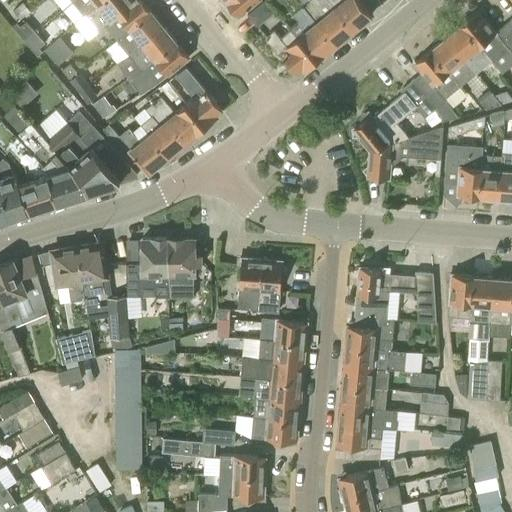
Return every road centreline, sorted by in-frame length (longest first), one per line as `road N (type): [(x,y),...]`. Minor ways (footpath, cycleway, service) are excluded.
road 1 (residential): [(335,223),(310,511)]
road 2 (residential): [(0,244),(118,210),(209,166)]
road 3 (unclassified): [(283,113),(421,0)]
road 4 (residential): [(511,238),(335,223)]
road 5 (residential): [(189,0),(283,113)]
road 6 (residential): [(335,223),(266,212),(209,166)]
